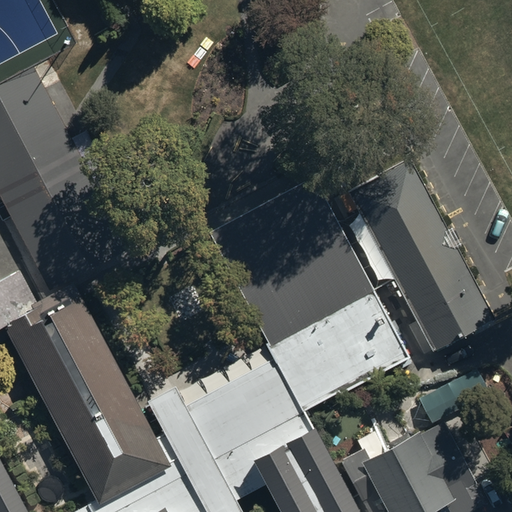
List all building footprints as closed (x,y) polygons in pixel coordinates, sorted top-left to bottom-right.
[(30,65),(0,80),(0,196),(49,291),(127,250),(30,65)] [(491,316),(405,158),(345,190),(431,348),(491,316)] [(72,280),(41,297),(24,265),(0,276),(0,323),(10,317),(14,324),(6,328),(95,496),(63,511),(27,511),(0,459),(0,417),(2,416),(0,411),(0,511),(242,511),(236,500),(263,487),(276,511),(356,511),(305,411),(408,358),(312,172),(206,227),(265,342),(177,388),(175,384),(148,398),(166,431),(156,436),(72,280)] [(474,366),(416,395),(426,417),(485,388),(474,366)] [(363,443),(340,454),(368,511),(468,511),(489,502),(449,421),(421,435),(418,429),(368,453),(363,443)]
